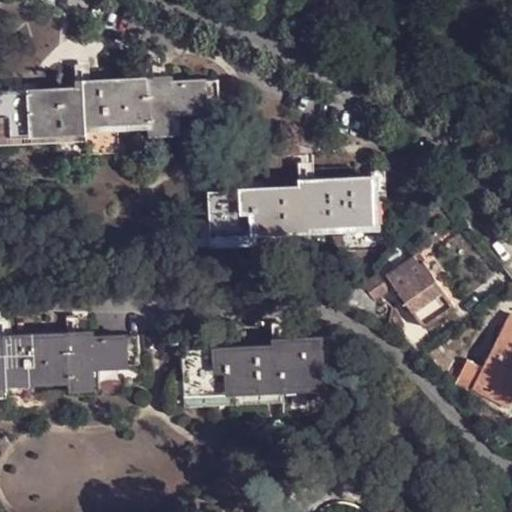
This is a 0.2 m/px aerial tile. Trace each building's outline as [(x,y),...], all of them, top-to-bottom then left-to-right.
[(8,137),(87,134),(87,127),(110,126),(110,121),(148,120),(149,133),(175,133),(174,109),(220,107),(219,80),(147,82),(147,77),(90,79),(90,87),(0,90),(0,113),(8,114),(8,137)] [(209,236),(310,231),(310,225),(374,222),(372,176),(312,177),(311,184),(207,189),(209,236)] [(419,250),(415,253),(435,280),(438,278),(419,250)] [(415,253),(387,273),(425,325),(455,303),(438,278),(435,280),(415,253)] [(382,299),(394,291),(383,275),(371,284),(382,299)] [(474,384),(510,401),(511,397),(511,310),(509,309),(480,369),(466,362),(454,386),(469,392),(474,384)] [(140,364),(139,335),(68,339),(68,334),(37,335),(33,334),(10,336),(10,343),(0,343),(0,390),(6,390),(6,384),(30,383),(30,380),(68,378),(69,392),(93,393),(93,366),(140,364)] [(183,394),(282,391),(283,383),(324,382),(322,336),(285,338),(286,343),(181,348),(183,394)]
